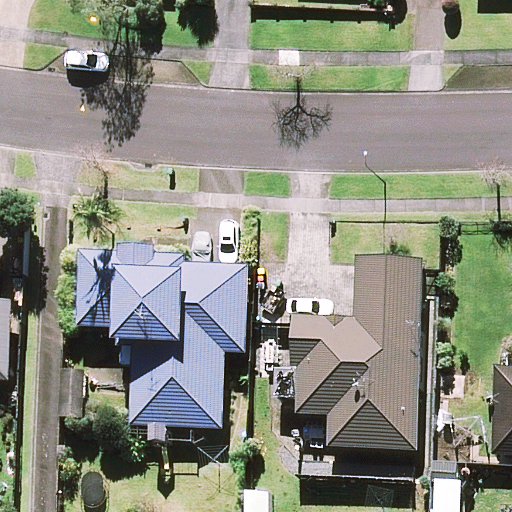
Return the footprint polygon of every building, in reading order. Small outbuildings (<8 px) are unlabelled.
[(137,427),(156,429),(154,450),(179,452),(181,431),(227,435),(233,356),(251,357),(258,269),(90,256),(84,331),(132,334),(129,365),(142,366),(137,427)] [(304,321),(302,377),(288,377),(286,418),(338,420),(336,450),(423,454),(430,267),(365,265),(363,323),(304,321)] [(0,386),(16,387),(18,306),(0,305),(0,386)] [(511,372),(509,372),(502,458),(511,458),(511,372)] [(467,511),(469,483),(438,481),(436,511),(467,511)]
